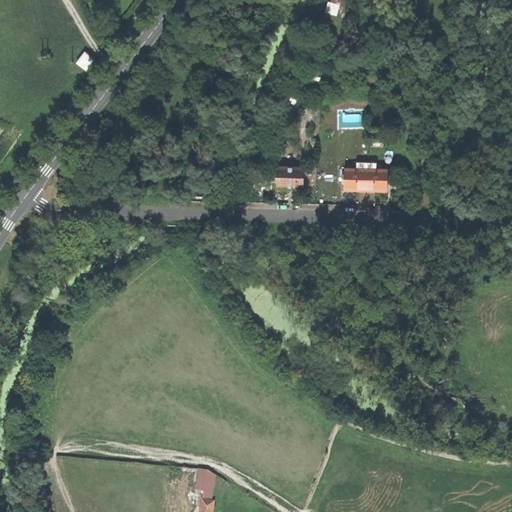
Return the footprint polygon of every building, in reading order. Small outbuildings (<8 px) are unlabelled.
[(327,12),(345,17),(345,1),(338,0),(332,0),(331,6),(329,5),(327,12)] [(79,62),(88,68),(94,58),(86,53),(79,62)] [(355,190),(366,191),(367,163),(357,163),(357,168),(345,168),(344,190),(355,190)] [(367,163),(366,191),(376,191),(387,191),(388,170),(376,169),(376,163),(367,163)] [(289,188),(303,189),(304,168),(277,166),(276,187),(289,188)] [(94,244),(105,237),(101,231),(90,238),(94,244)] [(204,491),(200,511),(212,511),(215,501),(211,500),(215,474),(207,470),(200,469),(196,489),(204,491)]
